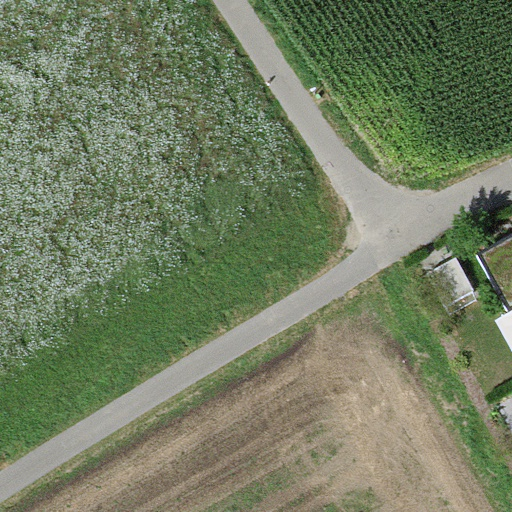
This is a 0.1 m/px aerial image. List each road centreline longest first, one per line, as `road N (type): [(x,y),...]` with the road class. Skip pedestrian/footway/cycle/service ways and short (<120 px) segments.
road 1 (track): [(234,0),(396,243)]
road 2 (residential): [(396,243),(511,189)]
